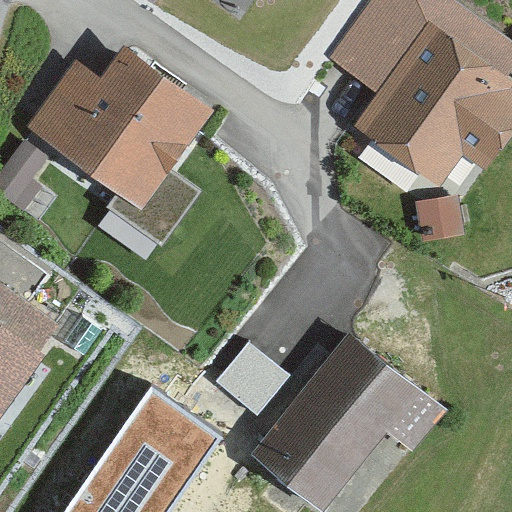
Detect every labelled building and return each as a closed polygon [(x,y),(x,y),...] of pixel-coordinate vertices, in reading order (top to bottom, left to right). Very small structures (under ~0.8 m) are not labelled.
[(257,0),(269,8),(275,0),(257,0)] [(441,12),(424,0),(392,0),(360,43),(394,68),(349,129),(437,194),(461,162),(482,178),(511,138),(511,114),(498,104),(509,88),(429,29),(441,12)] [(98,84),(73,67),(23,135),(136,218),(209,118),(120,54),(98,84)] [(42,166),(19,151),(0,179),(0,204),(11,212),(42,166)] [(453,206),(416,209),(419,246),(456,244),(453,206)] [(56,334),(0,292),(0,424),(44,365),(37,360),(56,334)] [(252,395),(280,358),(249,335),(222,372),(252,395)] [(443,412),(343,335),(245,461),(310,511),(322,511),(380,438),(407,459),(443,412)] [(157,366),(62,511),(180,511),(241,419),(157,366)]
